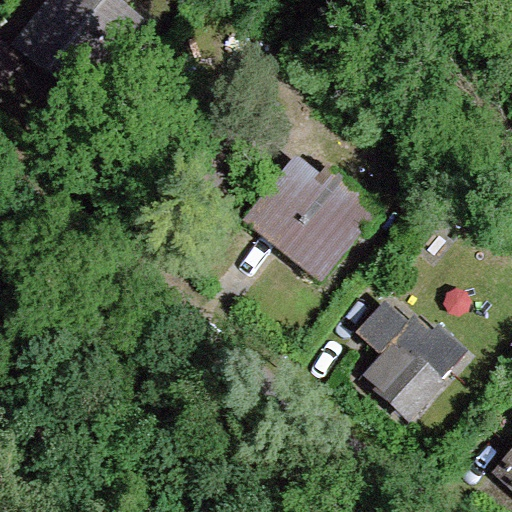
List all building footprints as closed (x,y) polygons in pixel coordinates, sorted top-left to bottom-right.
[(136,38),(83,0),(54,0),(3,64),(76,116),(136,38)] [(156,169),(205,208),(257,145),(203,107),(156,169)] [(307,197),(289,179),(240,241),(314,304),(369,230),(317,187),(307,197)] [(404,343),(377,324),(352,355),(376,375),(359,396),(407,440),(460,377),(408,336),(404,343)] [(511,511),(511,462),(484,493),(506,511),(511,511)]
